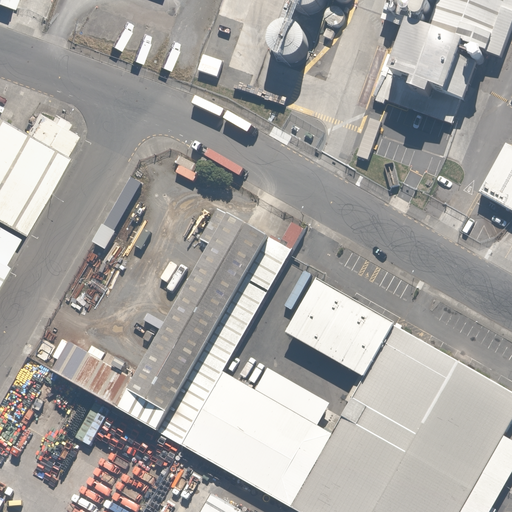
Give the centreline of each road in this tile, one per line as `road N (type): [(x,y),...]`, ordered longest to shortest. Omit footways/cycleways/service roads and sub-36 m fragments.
road 1 (unclassified): [(511,305),(196,126),(135,106)]
road 2 (unclassified): [(0,340),(135,106)]
road 3 (unclassified): [(135,106),(0,56)]
